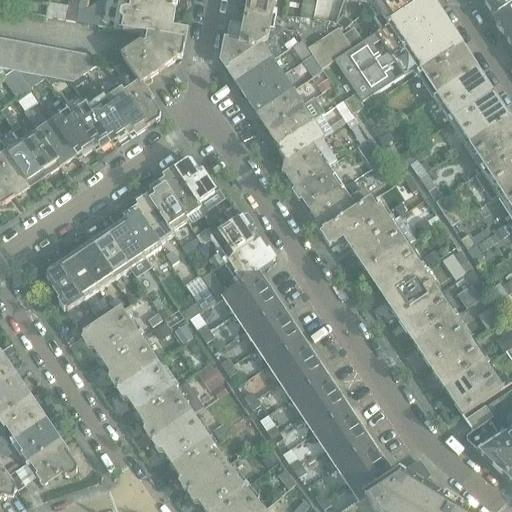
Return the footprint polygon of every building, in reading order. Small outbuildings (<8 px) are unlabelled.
[(133,0),(132,4),(172,12),(172,10),(176,9),(178,1),(176,0),(133,0)] [(226,45),(222,66),(226,72),(262,48),(269,43),(269,42),(281,32),(284,30),(271,28),(273,19),(276,0),(250,0),(248,14),(246,26),(241,48),(226,45)] [(316,0),(303,0),(300,19),(312,21),(316,0)] [(316,0),(312,21),(337,25),(341,17),(341,16),(341,14),(347,2),(346,0),(316,0)] [(346,0),(347,2),(358,4),(357,10),(366,12),(381,33),(388,29),(427,2),(425,0),(346,0)] [(511,0),(491,0),(483,5),(511,48),(511,0)] [(76,23),(78,10),(80,3),(68,1),(67,9),(49,6),(46,17),(76,23)] [(352,53),(336,64),(357,96),(360,101),(363,106),(411,74),(413,78),(419,74),(458,48),(447,32),(427,2),(388,29),(381,33),(376,37),(352,53)] [(171,14),(172,12),(132,4),(130,14),(126,13),(123,15),(122,21),(124,23),(123,32),(144,36),(186,44),(187,37),(172,34),(172,33),(168,30),(169,26),(173,25),(175,17),(171,14)] [(84,14),(85,11),(78,10),(76,23),(93,26),(95,16),(84,14)] [(353,30),(342,38),(352,52),(363,45),(353,30)] [(338,32),(308,52),(312,59),(313,59),(321,72),(336,63),(336,64),(352,53),(352,52),(342,38),(338,32)] [(141,87),(183,58),(186,44),(144,36),(142,48),(140,48),(122,60),(140,85),(141,87)] [(5,41),(0,63),(0,68),(13,71),(18,44),(5,41)] [(17,72),(26,74),(32,47),(18,44),(13,71),(14,72),(17,72)] [(32,47),(26,74),(40,77),(45,50),(32,47)] [(262,48),(226,72),(237,88),(272,64),(262,48)] [(458,48),(419,74),(435,98),(474,72),(458,48)] [(40,77),(42,78),(44,78),(54,80),(60,53),(45,50),(40,77)] [(57,81),(67,83),(73,55),(60,53),(54,80),(57,81)] [(88,58),(73,55),(67,83),(74,84),(84,78),(95,70),(88,58)] [(272,64),(237,88),(247,103),(283,79),(291,73),(281,58),(272,64)] [(322,74),(321,72),(313,59),(312,59),(303,65),(313,80),(316,78),(322,74)] [(31,94),(29,91),(17,72),(14,72),(1,80),(16,104),(31,94)] [(42,78),(40,77),(26,74),(17,72),(29,91),(45,81),(42,78)] [(474,72),(435,98),(451,122),(467,147),(506,121),(490,96),(474,72)] [(54,80),(44,78),(50,86),(57,81),(54,80)] [(84,78),(74,84),(77,88),(87,82),(84,78)] [(283,79),(247,103),(258,118),(293,94),(283,79)] [(332,89),(327,82),(317,89),(322,96),(332,89)] [(160,116),(141,87),(140,85),(123,97),(146,131),(159,123),(160,116)] [(123,97),(121,93),(116,86),(101,97),(104,100),(106,103),(129,138),(135,135),(137,138),(146,131),(123,97)] [(293,94),(258,118),(268,134),(304,110),(293,94)] [(357,96),(351,100),(359,113),(365,109),(363,106),(360,101),(357,96)] [(129,138),(106,103),(104,100),(88,111),(111,145),(117,141),(120,145),(129,138)] [(85,108),(78,113),(71,102),(64,107),(69,114),(71,117),(94,152),(99,149),(101,152),(111,145),(88,111),(85,108)] [(345,122),(352,117),(343,104),(336,108),(343,120),(330,128),(333,132),(346,124),(345,122)] [(304,110),(268,134),(277,148),(313,124),(304,110)] [(367,124),(373,120),(366,110),(360,114),(367,124)] [(29,113),(24,116),(34,131),(38,127),(29,113)] [(94,152),(71,117),(69,114),(52,125),(76,159),(82,155),(84,159),(94,152)] [(313,124),(277,148),(282,155),(279,157),(283,164),(280,170),(294,189),(326,167),(336,161),(333,157),(323,141),(334,134),(322,117),(313,124)] [(352,117),(345,122),(346,124),(350,131),(357,127),(352,117)] [(13,120),(7,124),(14,134),(20,130),(13,120)] [(511,129),(506,121),(467,147),(484,172),(484,173),(475,179),(490,202),(500,196),(511,187),(511,129)] [(60,170),(76,159),(52,125),(37,135),(60,170)] [(381,125),(371,132),(375,138),(385,132),(381,125)] [(384,147),(392,142),(386,133),(378,138),(384,147)] [(45,180),(60,170),(37,135),(22,146),(45,180)] [(368,143),(357,150),(365,160),(375,153),(368,143)] [(29,191),(45,180),(22,146),(6,156),(29,191)] [(410,155),(401,161),(406,169),(415,163),(410,155)] [(0,179),(14,201),(29,191),(6,156),(0,160),(0,179)] [(200,176),(193,165),(186,164),(173,173),(196,207),(215,195),(202,175),(200,176)] [(294,191),(292,192),(297,201),(300,199),(308,211),(316,223),(313,225),(318,232),(320,230),(323,235),(356,213),(348,202),(346,202),(339,191),(329,177),(331,175),(326,167),(294,189),(294,191)] [(199,211),(196,207),(173,173),(164,180),(166,183),(160,187),(183,222),(199,211)] [(408,177),(403,181),(412,194),(417,191),(415,188),(413,184),(408,177)] [(0,209),(2,209),(14,201),(0,179),(0,209)] [(353,185),(344,190),(349,198),(358,192),(353,185)] [(185,225),(183,222),(160,187),(151,193),(153,196),(146,201),(170,235),(185,225)] [(511,187),(500,196),(511,214),(511,224),(509,226),(511,231),(511,187)] [(436,190),(429,194),(435,204),(442,199),(436,190)] [(442,199),(435,204),(436,205),(451,228),(459,222),(443,198),(442,199)] [(410,199),(392,210),(396,218),(414,206),(410,199)] [(172,239),(170,235),(146,201),(137,207),(140,210),(134,214),(157,249),(172,239)] [(323,235),(321,236),(328,247),(331,245),(332,246),(336,244),(339,248),(345,243),(348,247),(350,251),(352,253),(366,274),(404,248),(414,241),(399,219),(390,226),(389,225),(379,210),(375,212),(369,203),(356,213),(323,235)] [(234,209),(224,215),(233,228),(242,221),(234,209)] [(159,252),(157,249),(134,214),(125,220),(127,223),(121,227),(144,262),(148,268),(149,270),(157,265),(152,257),(159,252)] [(426,219),(414,227),(420,237),(432,229),(428,223),(426,219)] [(435,219),(428,223),(432,229),(436,227),(439,225),(435,219)] [(266,256),(250,232),(253,230),(247,221),(244,223),(242,221),(233,228),(225,233),(217,238),(211,242),(212,243),(210,244),(216,253),(219,251),(237,277),(235,278),(241,287),(272,266),(273,265),(272,264),(275,263),(269,254),(266,256)] [(439,225),(436,227),(437,229),(446,243),(449,241),(439,225)] [(148,268),(144,262),(121,227),(105,238),(129,273),(129,274),(130,274),(135,282),(151,272),(149,270),(148,268)] [(202,249),(211,242),(217,238),(211,229),(196,240),(197,242),(202,249)] [(461,243),(466,252),(474,247),(489,238),(485,233),(471,242),(468,238),(461,243)] [(129,274),(129,273),(105,238),(90,248),(113,283),(121,295),(125,292),(118,281),(129,274)] [(202,249),(197,242),(183,252),(188,259),(202,250),(202,249)] [(474,247),(466,252),(467,253),(475,265),(483,260),(474,247)] [(98,293),(113,283),(90,248),(74,259),(98,293)] [(404,248),(366,274),(382,298),(384,301),(398,321),(436,295),(420,272),(404,248)] [(430,269),(441,260),(435,253),(424,261),(430,269)] [(172,269),(179,264),(172,254),(165,259),(172,269)] [(460,266),(452,271),(459,280),(471,272),(459,255),(456,258),(462,267),(461,268),(460,266)] [(83,303),(98,293),(74,259),(60,269),(83,303)] [(272,266),(241,287),(242,288),(223,301),(234,318),(269,294),(258,277),(273,267),(272,266)] [(67,315),(83,303),(60,269),(47,278),(45,284),(59,305),(58,306),(64,314),(65,313),(67,315)] [(213,274),(202,281),(209,292),(212,296),(217,303),(227,296),(220,285),(213,274)] [(217,303),(212,296),(209,292),(202,281),(200,278),(185,288),(196,305),(202,313),(217,303)] [(511,292),(511,284),(502,291),(506,297),(511,292)] [(472,288),(457,297),(466,310),(480,301),(472,288)] [(269,294),(234,318),(245,334),(280,311),(269,294)] [(436,295),(398,321),(414,345),(430,369),(468,343),(453,319),(436,295)] [(114,315),(122,309),(115,300),(107,306),(114,315)] [(156,303),(151,306),(157,314),(161,311),(156,303)] [(186,324),(202,313),(196,305),(180,316),(186,324)] [(495,308),(480,318),(488,330),(502,320),(500,317),(495,308)] [(99,325),(112,316),(107,309),(94,319),(99,325)] [(245,334),(257,352),(292,328),(280,311),(245,334)] [(156,366),(139,340),(121,314),(116,317),(84,338),(85,340),(83,344),(88,350),(93,350),(112,378),(110,383),(115,390),(119,390),(156,366)] [(86,334),(97,326),(89,316),(78,323),(86,334)] [(158,317),(148,324),(153,331),(162,324),(163,324),(158,317)] [(165,327),(154,335),(160,343),(171,336),(165,327)] [(210,334),(206,328),(197,333),(201,339),(210,334)] [(303,345),(292,328),(257,352),(268,368),(303,345)] [(210,334),(201,339),(206,346),(214,341),(210,334)] [(511,348),(511,335),(511,334),(499,342),(506,353),(507,352),(511,348)] [(70,337),(63,342),(68,348),(75,343),(70,337)] [(195,342),(187,347),(194,357),(202,352),(195,342)] [(468,343),(430,369),(446,392),(455,406),(461,415),(462,416),(486,399),(500,390),(510,383),(504,374),(494,381),(484,366),(468,343)] [(314,362),(303,345),(268,368),(279,385),(314,362)] [(0,388),(14,379),(11,374),(0,357),(0,388)] [(229,362),(221,367),(225,373),(233,368),(229,362)] [(314,362),(279,385),(291,402),(326,379),(314,362)] [(155,443),(192,418),(198,413),(181,387),(174,392),(156,366),(119,390),(119,391),(119,395),(123,401),(128,402),(147,430),(146,435),(151,442),(155,443)] [(221,388),(223,387),(211,368),(197,378),(209,396),(213,394),(221,388)] [(237,375),(233,368),(225,373),(229,380),(237,375)] [(0,419),(29,400),(14,379),(0,388),(0,419)] [(337,396),(326,379),(291,402),(302,419),(337,396)] [(221,388),(213,394),(217,401),(226,395),(221,388)] [(256,401),(252,396),(244,401),(248,407),(256,401)] [(348,413),(337,396),(302,419),(313,436),(348,413)] [(511,403),(509,399),(494,409),(495,412),(501,420),(511,412),(511,403)] [(0,422),(13,443),(44,422),(29,400),(0,419),(0,422)] [(260,409),(256,401),(248,407),(252,414),(260,409)] [(485,407),(465,420),(472,430),(488,420),(500,438),(509,432),(501,420),(495,412),(490,416),(485,407)] [(360,430),(348,413),(313,436),(325,453),(360,430)] [(227,469),(209,444),(192,418),(155,443),(154,447),(159,453),(164,454),(183,482),(181,487),(186,494),(190,494),(227,469)] [(28,465),(59,444),(44,422),(13,443),(28,465)] [(215,440),(226,433),(222,428),(211,435),(215,440)] [(218,445),(237,432),(234,428),(226,434),(226,433),(215,440),(218,445)] [(279,435),(275,429),(267,435),(271,440),(279,435)] [(371,447),(360,430),(325,453),(336,470),(371,447)] [(511,484),(511,437),(510,434),(504,438),(503,437),(479,453),(511,484)] [(284,442),(279,435),(271,440),(276,448),(284,442)] [(59,444),(28,465),(44,489),(42,490),(45,494),(68,479),(70,479),(75,476),(77,469),(59,444)] [(0,456),(3,461),(16,453),(10,445),(2,451),(0,452),(0,456)] [(382,464),(371,447),(336,470),(347,487),(382,464)] [(277,463),(272,456),(263,463),(268,470),(277,463)] [(302,468),(298,463),(290,468),(294,474),(302,468)] [(358,504),(346,511),(457,511),(443,503),(418,488),(431,480),(420,463),(400,477),(394,481),(358,504)] [(382,464),(347,487),(358,504),(367,498),(394,481),(382,464)] [(0,501),(2,500),(4,502),(16,494),(17,493),(8,480),(0,467),(0,501)] [(307,476),(302,468),(294,474),(299,481),(307,476)] [(262,511),(259,508),(246,492),(227,469),(190,494),(189,498),(194,505),(199,506),(203,511),(262,511)] [(25,489),(26,488),(16,474),(8,480),(17,493),(16,494),(19,498),(27,492),(25,489)] [(287,492),(293,487),(283,474),(277,479),(287,492)] [(327,501),(323,495),(315,501),(319,506),(327,501)] [(326,511),(332,508),(327,501),(319,506),(322,511),(326,511)] [(306,511),(310,509),(304,503),(295,511),(306,511)]
